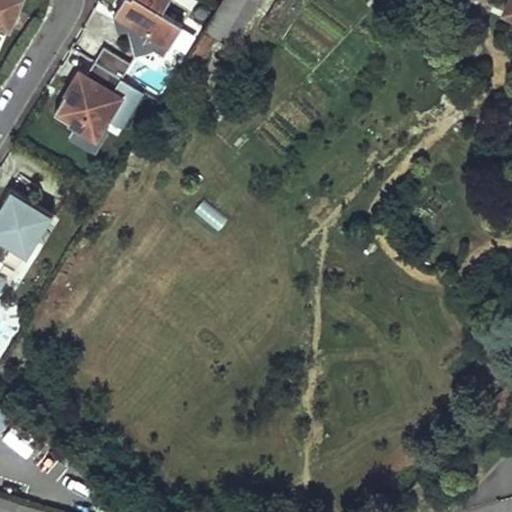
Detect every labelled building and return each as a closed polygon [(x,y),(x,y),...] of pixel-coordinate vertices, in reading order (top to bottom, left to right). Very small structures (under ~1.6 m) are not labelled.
[(0,0),(0,47),(7,32),(1,30),(3,26),(8,28),(20,0),(0,0)] [(167,0),(123,0),(124,4),(135,51),(153,47),(165,53),(183,21),(162,9),(167,0)] [(247,15),(222,0),(220,0),(146,119),(155,125),(213,33),(229,43),(247,15)] [(222,0),(247,15),(255,0),(222,0)] [(511,0),(505,0),(502,7),(511,11),(511,0)] [(131,60),(104,44),(72,95),(64,92),(60,99),(54,109),(74,122),(68,133),(93,147),(105,126),(102,124),(120,93),(113,89),(131,60)] [(0,200),(0,252),(6,244),(25,256),(52,213),(9,186),(0,200)] [(0,429),(12,413),(0,404),(0,429)]
